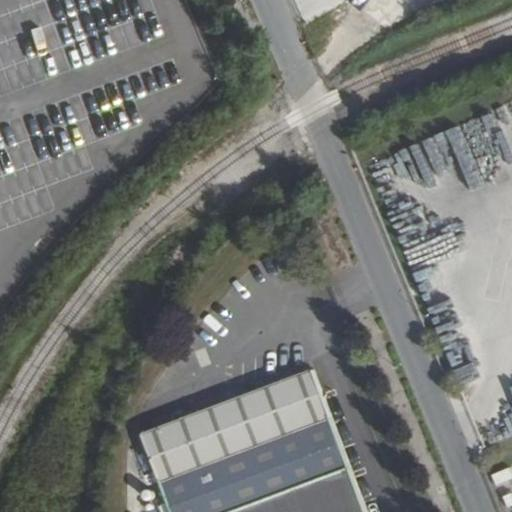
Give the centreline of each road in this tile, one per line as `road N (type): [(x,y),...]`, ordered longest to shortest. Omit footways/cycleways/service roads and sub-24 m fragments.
road 1 (residential): [(480,511),(269,0)]
road 2 (unknown): [(161,32),(168,66),(161,86),(10,230)]
road 3 (unknown): [(380,511),(300,304)]
road 4 (unknown): [(300,304),(150,395)]
road 5 (unknown): [(0,96),(161,32)]
